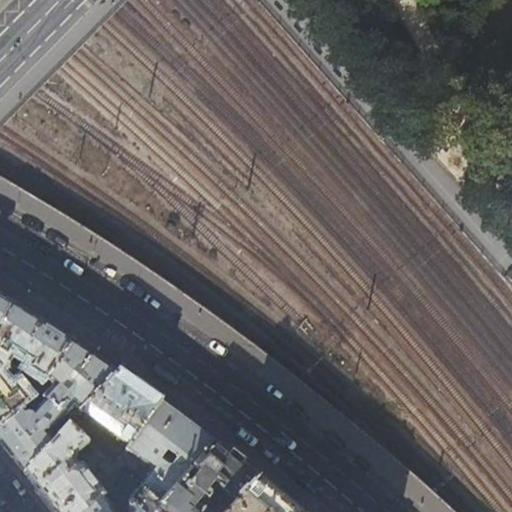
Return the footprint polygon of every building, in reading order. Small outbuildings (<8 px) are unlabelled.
[(0,325),(13,302),(0,293),(0,325)] [(42,320),(13,302),(0,325),(0,357),(3,356),(7,359),(11,353),(15,355),(1,375),(6,382),(22,360),(26,363),(23,370),(24,371),(16,383),(30,402),(37,393),(45,380),(72,340),(42,320)] [(93,354),(72,340),(45,380),(53,387),(42,398),(45,400),(63,417),(70,424),(118,372),(93,354)] [(98,348),(93,354),(118,372),(122,366),(98,348)] [(159,402),(118,372),(70,424),(69,425),(90,444),(119,470),(126,460),(138,469),(143,463),(153,471),(138,487),(158,506),(175,488),(193,468),(216,443),(175,414),(162,404),(159,402)] [(1,375),(0,373),(0,426),(19,412),(30,402),(16,383),(11,387),(6,382),(1,375)] [(22,416),(19,412),(0,426),(0,442),(8,452),(24,473),(53,442),(47,434),(63,417),(45,400),(30,415),(29,414),(28,414),(26,414),(24,415),(23,415),(22,416)] [(69,425),(53,442),(24,473),(53,509),(54,511),(112,511),(102,500),(106,497),(82,466),(76,465),(73,462),(75,454),(90,444),(69,425)] [(237,460),(216,443),(193,468),(201,475),(199,478),(197,476),(186,490),(187,491),(185,495),(175,488),(158,506),(159,507),(155,511),(226,511),(259,477),(237,460)] [(301,511),(259,477),(226,511),(301,511)] [(155,511),(159,507),(158,506),(138,487),(125,502),(127,504),(132,511),(155,511)]
